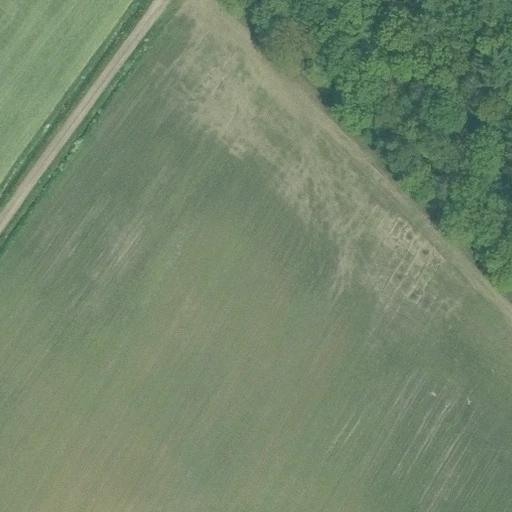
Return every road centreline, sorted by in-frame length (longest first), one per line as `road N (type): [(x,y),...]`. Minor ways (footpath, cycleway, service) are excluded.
road 1 (track): [(249,0),(452,201),(480,0)]
road 2 (track): [(0,223),(163,0)]
